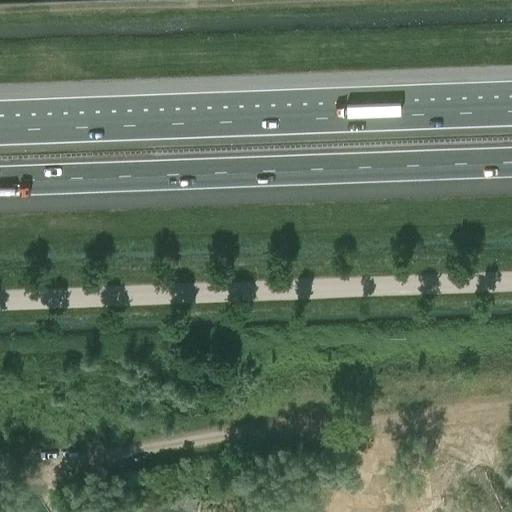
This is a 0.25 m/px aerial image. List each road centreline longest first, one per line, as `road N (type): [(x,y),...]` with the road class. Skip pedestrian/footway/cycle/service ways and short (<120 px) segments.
road 1 (unclassified): [(0,302),(511,281)]
road 2 (motorway): [(0,183),(511,162)]
road 3 (motorway): [(511,111),(0,131)]
